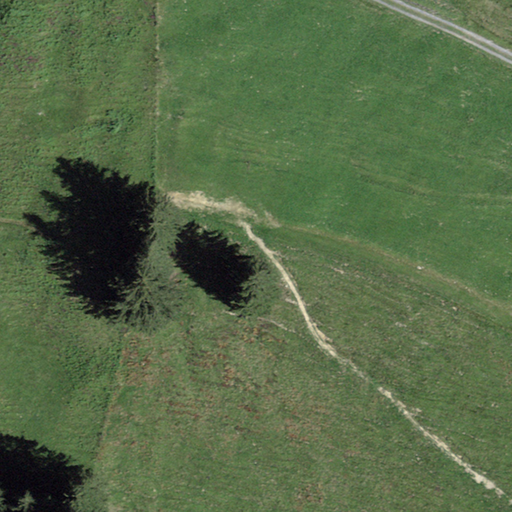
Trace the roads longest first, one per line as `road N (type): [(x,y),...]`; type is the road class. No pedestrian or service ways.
road 1 (track): [(367,255),(511,318)]
road 2 (track): [(511,57),(388,0)]
